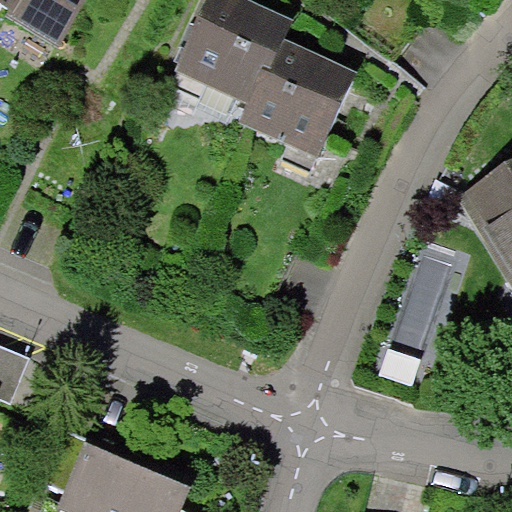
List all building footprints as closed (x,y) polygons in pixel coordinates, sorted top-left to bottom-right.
[(0,0),(0,3),(62,43),(89,0),(0,0)] [(294,33),(226,0),(216,0),(182,69),(258,106),(288,45),(294,33)] [(251,121),(331,160),(368,84),(288,45),(258,106),(251,121)] [(511,174),(462,204),(511,288),(511,174)] [(191,511),(203,484),(96,441),(67,511),(191,511)]
